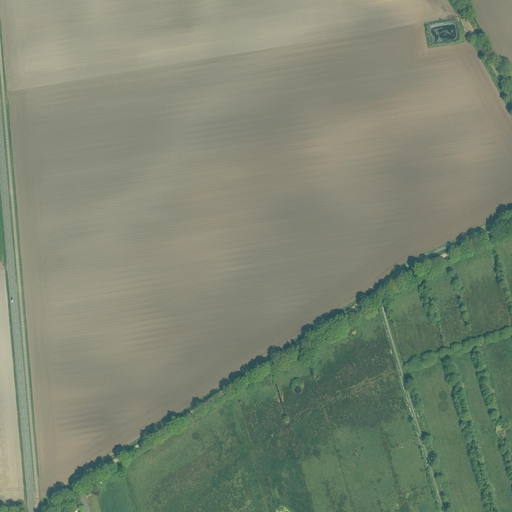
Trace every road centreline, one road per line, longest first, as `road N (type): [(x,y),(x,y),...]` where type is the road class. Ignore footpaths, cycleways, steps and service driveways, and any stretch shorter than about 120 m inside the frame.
road 1 (track): [(38,510),(379,293)]
road 2 (secondary): [(32,511),(0,128)]
road 3 (track): [(379,293),(511,219)]
